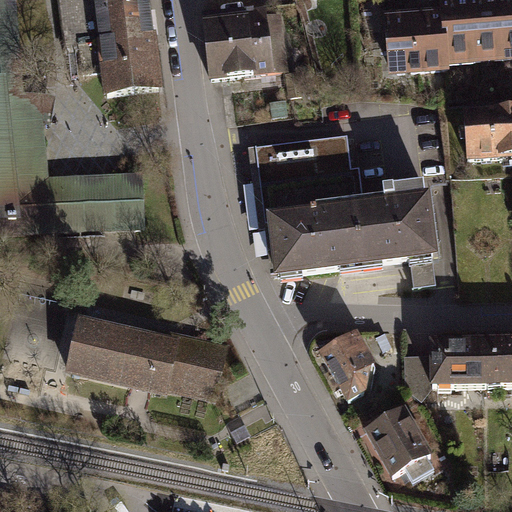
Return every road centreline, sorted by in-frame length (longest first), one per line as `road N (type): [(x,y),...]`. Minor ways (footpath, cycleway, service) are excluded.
road 1 (tertiary): [(177,0),(214,226),(254,318)]
road 2 (residential): [(254,318),(511,318)]
road 3 (tertiary): [(254,318),(359,511)]
